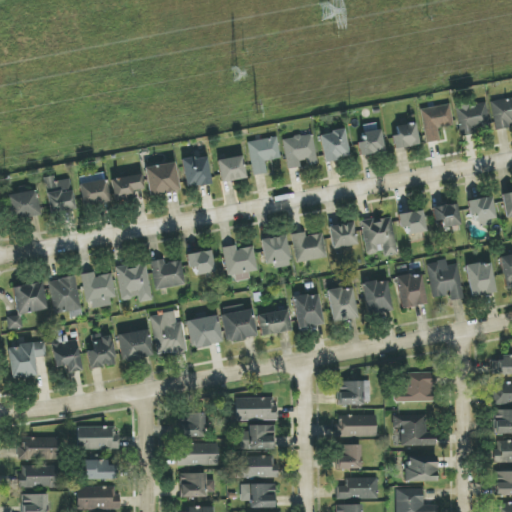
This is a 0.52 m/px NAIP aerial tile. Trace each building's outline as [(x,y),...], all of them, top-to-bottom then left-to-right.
[(494,128),(511,125),(511,98),(490,101),(494,128)] [(460,138),(475,135),(474,130),(489,127),(485,102),(455,108),(460,138)] [(440,140),(437,129),(453,125),(449,104),(419,110),(426,143),(440,140)] [(395,127),(396,135),(392,136),(394,149),(419,145),(415,123),(395,127)] [(357,143),(360,157),(384,152),(380,130),(361,134),(363,142),(357,143)] [(319,134),(322,162),(348,159),(345,131),(319,134)] [(317,164),(312,134),(282,139),(287,170),(303,167),(317,164)] [(280,159),(276,137),(247,143),(253,177),(267,174),(264,162),(280,159)] [(221,183),(246,178),(241,156),(217,161),(221,183)] [(184,187),(210,185),(207,157),(182,159),(184,187)] [(149,196),(179,190),(174,162),(144,168),(149,196)] [(105,175),(79,176),(81,205),(107,203),(105,175)] [(111,178),(113,202),(133,200),(133,191),(143,190),(141,175),(111,178)] [(48,213),(75,210),(71,179),(54,182),(53,177),(44,178),(48,213)] [(10,217),(39,216),(38,192),(9,193),(10,217)] [(511,192),(503,193),(504,218),(511,217),(511,192)] [(467,201),(469,214),(474,213),(477,228),(495,225),(490,197),(467,201)] [(432,207),(434,222),(440,221),(441,229),(459,227),(457,204),(432,207)] [(399,228),(406,227),(407,235),(426,232),(422,210),(397,214),(399,228)] [(361,221),(365,255),(383,253),(383,257),(396,255),(391,217),(361,221)] [(357,245),(352,222),(328,228),(332,250),(357,245)] [(291,235),(296,264),(326,258),(322,234),(305,237),(304,232),(291,235)] [(264,265),(273,263),(274,269),(291,266),(285,235),(259,240),(264,265)] [(254,247),(236,250),(235,246),(223,248),(226,277),(234,276),(235,282),(249,280),(248,273),(257,271),(254,247)] [(186,255),(188,268),(195,267),(196,276),(214,273),(211,251),(186,255)] [(504,289),(511,288),(511,255),(499,258),(504,289)] [(155,291),(185,285),(180,261),(164,264),(163,259),(150,262),(155,291)] [(427,264),(432,298),(448,296),(449,301),(463,299),(457,264),(447,266),(446,261),(427,264)] [(490,262),(465,267),(471,297),(495,293),(490,262)] [(116,268),(121,301),(138,298),(138,303),(152,301),(146,264),(116,268)] [(89,310),(111,306),(110,299),(116,297),(112,274),(95,277),(94,272),(82,274),(89,310)] [(421,272),(394,277),(401,309),(427,304),(421,272)] [(54,315),(81,311),(76,277),(49,281),(54,315)] [(387,280),(361,284),(365,315),(391,312),(387,280)] [(47,310),(42,282),(12,287),(16,316),(7,318),(9,330),(21,328),(19,315),(47,310)] [(330,322),(356,319),(352,288),(327,290),(330,322)] [(317,293),(292,297),(298,330),(323,325),(317,293)] [(251,309),(244,311),(243,305),(220,308),(225,342),(256,337),(251,309)] [(291,331),(286,309),(256,316),(261,337),(291,331)] [(149,317),(157,356),(187,350),(181,322),(176,323),(174,312),(149,317)] [(222,343),(217,316),(185,321),(190,349),(222,343)] [(120,361),(151,358),(149,331),(118,334),(120,361)] [(86,351),(89,369),(115,366),(111,333),(90,336),(92,351),(86,351)] [(55,369),(65,368),(65,374),(81,372),(78,340),(67,341),(66,336),(51,338),(55,369)] [(10,378),(36,377),(36,357),(45,357),(45,345),(9,345),(10,378)] [(511,374),(511,355),(498,355),(498,361),(492,361),(491,375),(511,374)] [(403,373),(402,387),(394,387),(394,402),(433,402),(433,373),(403,373)] [(337,382),(337,405),(369,405),(369,381),(337,382)] [(493,405),(511,405),(511,383),(493,383),(493,405)] [(275,398),(234,399),(235,421),(275,421),(275,398)] [(511,410),(495,410),(494,434),(511,434),(511,410)] [(204,414),(179,414),(179,437),(204,438),(204,414)] [(396,416),(396,446),(435,446),(435,433),(426,433),(426,415),(396,416)] [(335,437),(375,438),(376,416),(335,416),(335,437)] [(239,450),(274,449),(273,425),(248,426),(248,433),(239,433),(239,450)] [(116,427),(76,427),(76,449),(116,450),(116,427)] [(59,439),(17,438),(17,460),(58,461),(59,439)] [(511,462),(511,441),(495,442),(495,463),(511,462)] [(177,467),(218,466),(218,444),(177,445),(177,467)] [(337,469),(360,470),(361,446),(337,445),(337,469)] [(435,455),(404,457),(405,483),(436,482),(435,455)] [(273,457),(239,458),(240,479),(278,478),(277,465),(273,465),(273,457)] [(114,480),(114,462),(84,463),(84,481),(114,480)] [(20,488),(59,487),(59,466),(19,467),(20,488)] [(495,496),(511,495),(511,469),(494,470),(495,496)] [(180,497),(206,497),(206,493),(214,493),(214,480),(205,480),(205,474),(180,474),(180,497)] [(377,478),(345,479),(345,487),(335,487),(336,500),(377,499),(377,478)] [(274,484),(240,485),(240,501),(250,501),(250,508),(275,508),(274,484)] [(111,487),(77,488),(77,510),(119,509),(119,497),(111,497),(111,487)] [(395,511),(431,511),(432,511),(425,511),(423,511),(423,489),(396,490),(395,511)] [(47,511),(48,495),(22,495),(21,511),(47,511)] [(494,511),(511,511),(511,503),(500,503),(500,511),(495,511),(494,511)]
